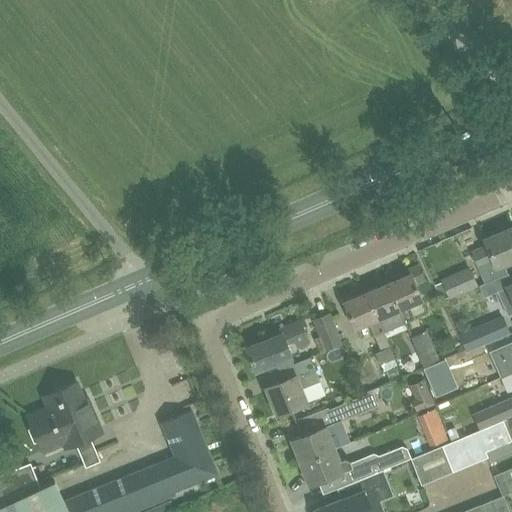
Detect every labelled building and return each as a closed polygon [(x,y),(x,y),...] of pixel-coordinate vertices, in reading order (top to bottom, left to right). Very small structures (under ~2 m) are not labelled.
[(503,263),(511,258),(511,226),(484,239),(487,246),(472,252),(484,282),(507,273),(503,263)] [(397,278),(388,282),(399,308),(405,322),(414,318),(408,305),(422,299),(415,283),(425,279),(419,263),(396,273),(397,278)] [(449,298),(477,286),(469,266),(440,279),(449,298)] [(388,282),(366,291),(378,318),(399,308),(388,282)] [(507,316),(511,313),(511,283),(496,291),(507,316)] [(366,291),(344,301),(355,328),(369,322),(381,350),(375,352),(380,365),(381,364),(384,371),(397,365),(394,358),(384,331),(378,318),(366,291)] [(330,312),(312,319),(324,351),(335,346),(342,343),(330,312)] [(466,352),(510,333),(502,314),(458,333),(466,352)] [(298,347),(309,343),(300,321),(273,332),(274,336),(246,347),(255,370),(292,356),(286,342),(295,339),(298,347)] [(426,331),(411,337),(415,348),(431,341),(426,331)] [(486,345),(501,377),(511,371),(511,340),(509,334),(486,345)] [(423,367),(439,360),(431,342),(415,348),(423,367)] [(266,386),(277,414),(307,402),(301,388),(320,380),(311,357),(285,367),(289,377),(266,386)] [(445,360),(424,369),(436,397),(457,388),(445,360)] [(511,371),(501,377),(508,390),(511,388),(511,371)] [(60,436),(65,448),(102,432),(96,419),(93,420),(76,382),(43,396),(48,406),(27,415),(33,427),(29,429),(34,441),(38,440),(40,445),(60,436)] [(373,391),(354,398),(328,409),(328,407),(295,420),(300,435),(291,439),(300,461),(334,448),(329,435),(336,432),(333,423),(361,412),(378,407),(373,391)] [(500,421),(503,420),(511,415),(511,399),(493,407),(500,421)] [(439,444),(454,438),(442,409),(427,416),(439,444)] [(175,456),(64,501),(54,480),(40,487),(30,464),(0,475),(0,511),(120,511),(216,473),(191,410),(161,422),(175,456)] [(511,415),(503,420),(511,439),(511,440),(511,439),(511,415)] [(500,421),(477,430),(485,450),(511,439),(503,420),(500,421)] [(477,430),(442,445),(453,471),(487,456),(485,450),(477,430)] [(86,467),(100,461),(93,444),(79,451),(86,467)] [(442,445),(426,452),(437,478),(438,478),(453,471),(442,445)] [(411,458),(412,457),(408,448),(402,446),(379,455),(374,453),(351,462),(350,461),(345,458),(339,460),(334,448),(300,461),(309,484),(347,469),(353,481),(382,470),(411,458)] [(426,452),(411,458),(421,484),(421,485),(437,478),(426,452)] [(511,466),(511,467),(494,474),(503,495),(511,491),(511,466)] [(341,486),(346,497),(315,509),(316,511),(383,511),(373,487),(387,482),(382,470),(353,481),(341,486)] [(510,511),(503,495),(491,500),(495,511),(510,511)] [(495,511),(491,500),(478,505),(481,511),(495,511)]
